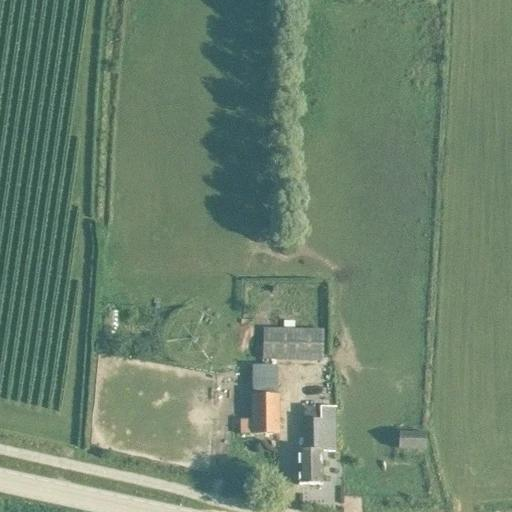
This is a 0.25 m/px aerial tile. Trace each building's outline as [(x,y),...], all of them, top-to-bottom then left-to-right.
[(262,347),(262,360),(324,362),(325,332),(263,330),(262,347)] [(250,367),(252,395),(277,394),(275,366),(250,367)] [(329,383),(329,372),(310,372),(310,384),(329,383)] [(253,422),(241,422),(241,436),(253,435),(278,435),(278,415),(277,394),(252,395),(253,415),(253,422)] [(305,451),(298,452),(298,465),(299,485),(322,485),(321,465),(321,452),(335,452),(335,432),(335,407),(321,407),(321,414),(317,414),(317,408),(304,409),(305,431),(305,451)] [(399,449),(425,450),(426,435),(399,433),(399,449)]
